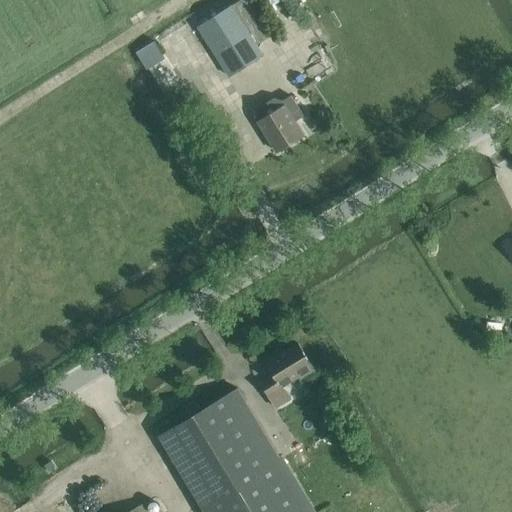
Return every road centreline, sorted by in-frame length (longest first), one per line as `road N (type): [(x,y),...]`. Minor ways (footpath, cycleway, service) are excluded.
road 1 (unclassified): [(0,426),(511,106)]
road 2 (unknown): [(17,511),(126,445)]
